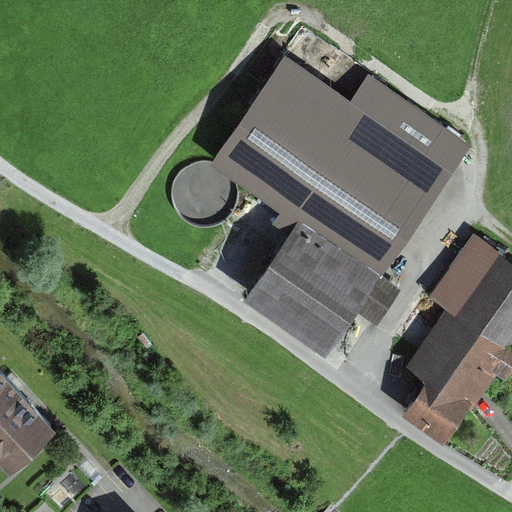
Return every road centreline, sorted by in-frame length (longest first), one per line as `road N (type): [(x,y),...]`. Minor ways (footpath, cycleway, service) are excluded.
road 1 (track): [(511,242),(486,217),(470,124),(296,14),(273,21),(229,85),(156,164),(111,234),(0,165)]
road 2 (residential): [(111,234),(223,299),(511,494)]
road 3 (track): [(355,393),(475,174)]
road 4 (track): [(495,0),(468,103),(470,124)]
